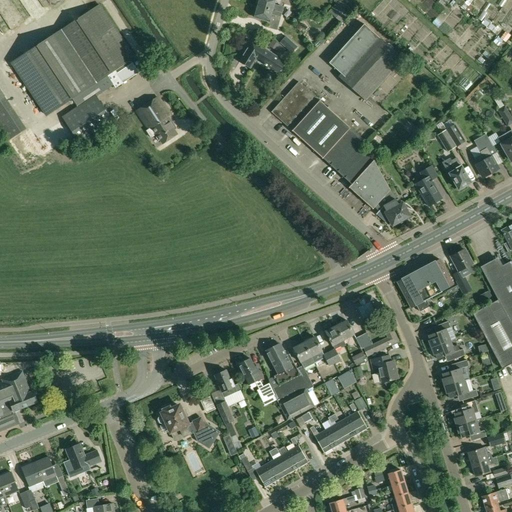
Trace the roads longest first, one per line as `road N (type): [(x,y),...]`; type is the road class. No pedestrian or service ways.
road 1 (residential): [(389,260),(214,89),(210,57),(225,0)]
road 2 (residential): [(143,386),(343,305)]
road 3 (primary): [(335,285),(147,325)]
road 4 (primary): [(158,336),(261,315),(335,285)]
road 5 (primary): [(389,260),(511,195)]
road 6 (residential): [(426,383),(465,511)]
road 7 (residential): [(375,267),(426,383)]
